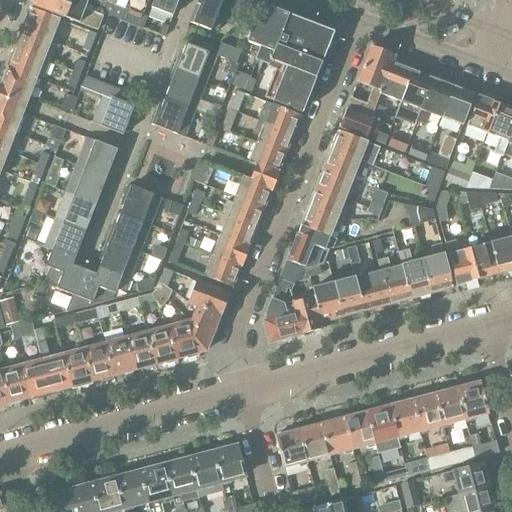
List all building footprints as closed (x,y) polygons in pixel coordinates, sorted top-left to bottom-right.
[(32,0),(30,5),(78,24),(97,31),(103,16),(101,11),(85,5),(87,0),(32,0)] [(107,0),(106,2),(104,8),(107,15),(120,20),(124,9),(115,6),(116,0),(107,0)] [(124,9),(120,20),(141,29),(146,18),(142,16),(148,0),(137,0),(133,13),(124,9)] [(177,0),(152,0),(150,8),(171,17),(177,0)] [(196,0),(188,23),(209,31),(211,29),(217,31),(227,5),(221,2),(221,0),(196,0)] [(260,5),(247,0),(235,0),(232,10),(255,19),(260,5)] [(268,65),(269,61),(269,60),(287,15),(282,13),(260,5),(246,42),(259,47),(254,60),(268,65)] [(29,9),(20,30),(50,41),(58,20),(29,9)] [(333,32),(287,15),(269,60),(269,61),(285,67),(314,78),(320,64),(333,32)] [(163,38),(167,27),(161,25),(157,35),(163,38)] [(20,30),(13,49),(18,51),(17,52),(26,56),(27,52),(36,56),(36,58),(48,62),(53,50),(47,48),(50,41),(20,30)] [(94,36),(87,33),(81,49),(88,51),(94,36)] [(176,59),(171,71),(205,84),(215,57),(217,58),(217,57),(227,61),(223,70),(233,74),(241,52),(219,44),(214,56),(185,44),(179,60),(176,59)] [(394,56),(370,47),(356,83),(370,88),(364,104),(374,108),(379,95),(391,64),(394,56)] [(6,67),(35,79),(38,72),(43,75),(48,62),(36,58),(36,56),(27,52),(26,56),(17,52),(18,51),(13,49),(6,67)] [(76,60),(72,71),(80,75),(84,63),(76,60)] [(399,67),(391,64),(379,95),(399,103),(411,72),(409,71),(410,68),(400,65),(399,67)] [(0,96),(24,106),(35,79),(6,67),(0,82),(0,96)] [(300,113),(307,96),(307,97),(314,79),(314,78),(285,67),(278,85),(272,101),(300,113)] [(72,71),(67,85),(75,89),(80,75),(72,71)] [(170,83),(164,99),(194,111),(205,84),(171,71),(167,82),(170,83)] [(411,72),(399,103),(393,119),(413,127),(415,122),(432,80),(422,76),(422,74),(415,71),(413,73),(411,72)] [(254,81),(236,73),(231,85),(249,93),(254,81)] [(84,78),(79,91),(81,92),(96,98),(97,95),(101,97),(91,123),(90,122),(89,123),(122,136),(128,119),(131,121),(135,108),(132,107),(135,98),(103,86),(103,85),(101,84),(101,85),(84,78)] [(425,126),(429,115),(440,119),(452,88),(449,87),(450,85),(442,82),(441,83),(432,80),(415,122),(425,126)] [(454,88),(452,88),(440,119),(461,127),(472,96),(463,92),(463,90),(456,87),(454,88)] [(236,91),(228,109),(236,112),(244,94),(236,91)] [(64,94),(58,111),(69,115),(76,98),(64,94)] [(0,128),(14,134),(24,106),(0,96),(0,128)] [(476,97),(464,127),(484,135),(495,105),(494,105),(494,102),(488,99),(486,101),(476,97)] [(184,137),(194,111),(164,99),(158,114),(155,113),(150,125),(185,139),(186,138),(184,137)] [(350,99),(345,111),(369,120),(374,108),(364,104),(350,99)] [(215,118),(220,106),(213,104),(206,106),(203,113),(215,118)] [(262,109),(257,122),(270,127),(269,128),(278,132),(279,128),(288,132),(287,134),(292,135),(299,117),(270,105),(268,112),(262,109)] [(501,156),(503,151),(505,143),(504,142),(511,122),(511,111),(508,110),(507,107),(501,105),(499,107),(495,105),(484,135),(496,140),(492,153),(501,156)] [(370,120),(377,123),(383,109),(375,106),(374,108),(370,120)] [(227,131),(234,112),(227,109),(219,128),(227,131)] [(371,121),(369,120),(345,111),(338,128),(374,142),(384,145),(387,136),(368,129),(371,121)] [(203,120),(205,126),(210,128),(214,119),(205,115),(203,120)] [(285,154),(292,135),(287,134),(288,132),(279,128),(278,132),(269,128),(270,127),(257,122),(252,134),(258,136),(256,143),(285,154)] [(511,122),(504,142),(505,143),(503,151),(511,153),(511,122)] [(64,130),(51,125),(47,137),(59,142),(64,130)] [(0,149),(12,155),(17,143),(11,140),(14,134),(0,128),(0,147),(0,148),(0,149)] [(337,131),(329,151),(363,164),(368,151),(363,149),(365,142),(337,131)] [(206,147),(214,150),(218,138),(211,135),(206,147)] [(403,153),(407,144),(390,137),(386,146),(403,153)] [(84,140),(74,166),(108,179),(112,168),(109,166),(115,150),(83,138),(83,139),(84,140)] [(255,165),(261,168),(260,171),(266,174),(261,186),(271,190),(278,172),(285,154),(256,143),(248,162),(255,165)] [(424,161),(428,151),(428,150),(412,143),(407,155),(424,161)] [(0,169),(2,165),(8,167),(12,155),(0,149),(0,148),(0,147),(0,169)] [(329,151),(322,170),(350,181),(353,173),(359,175),(363,164),(329,151)] [(449,160),(428,151),(424,161),(445,169),(449,160)] [(41,152),(36,165),(44,168),(49,155),(41,152)] [(42,185),(51,189),(56,177),(55,175),(60,162),(52,158),(42,185)] [(210,166),(200,162),(192,181),(202,185),(210,166)] [(418,164),(416,170),(425,174),(427,168),(418,164)] [(36,165),(32,175),(40,178),(44,168),(36,165)] [(271,190),(261,186),(266,174),(260,171),(261,168),(255,165),(249,181),(242,178),(234,198),(263,209),(270,191),(270,192),(271,190)] [(103,190),(108,179),(74,166),(64,193),(94,205),(100,189),(103,190)] [(470,176),(468,175),(449,168),(444,180),(462,188),(465,188),(470,176)] [(443,172),(435,169),(435,171),(430,169),(423,187),(428,189),(424,200),(432,203),(443,172)] [(322,170),(315,188),(342,199),(346,190),(349,191),(353,182),(350,181),(322,170)] [(471,172),(470,176),(465,188),(487,189),(491,179),(471,172)] [(37,186),(37,185),(29,182),(19,208),(27,211),(37,186)] [(119,214),(149,226),(159,199),(161,200),(162,199),(126,185),(122,198),(125,199),(119,214)] [(315,188),(307,207),(341,220),(346,207),(340,205),(342,199),(315,188)] [(375,189),(371,199),(383,204),(387,194),(375,189)] [(195,190),(190,202),(198,205),(202,193),(195,190)] [(89,220),(94,205),(64,193),(54,220),(87,233),(91,221),(89,220)] [(450,193),(441,193),(435,209),(438,223),(447,221),(444,210),(450,193)] [(481,210),(480,205),(477,194),(464,194),(468,213),(481,210)] [(477,194),(480,205),(495,201),(495,195),(477,194)] [(499,195),(503,209),(511,207),(508,196),(499,195)] [(256,228),(263,209),(234,198),(231,204),(225,202),(221,214),(233,219),(233,221),(242,224),(243,221),(252,224),(251,226),(256,228)] [(39,201),(36,210),(44,213),(46,207),(45,203),(39,201)] [(193,217),(198,205),(190,202),(186,214),(193,217)] [(182,207),(172,203),(168,214),(178,218),(182,207)] [(378,217),(381,209),(369,204),(366,212),(378,217)] [(413,227),(419,226),(414,207),(407,205),(413,227)] [(341,220),(307,207),(300,225),(300,226),(328,237),(328,236),(330,230),(336,232),(341,220)] [(431,211),(416,208),(415,213),(418,223),(433,219),(431,211)] [(13,214),(8,226),(20,231),(25,219),(13,214)] [(110,228),(105,240),(139,253),(149,226),(119,214),(113,230),(110,228)] [(233,219),(221,214),(216,226),(222,229),(219,235),(248,246),(256,228),(251,226),(252,224),(243,221),(242,224),(233,221),(233,219)] [(41,247),(51,251),(51,250),(74,259),(80,243),(83,244),(87,233),(54,220),(43,246),(42,246),(41,247)] [(8,226),(7,230),(5,236),(16,241),(20,231),(8,226)] [(309,280),(309,277),(306,268),(318,264),(321,264),(332,237),(328,236),(328,237),(300,226),(280,276),(263,317),(264,318),(262,322),(267,343),(302,334),(293,303),(290,291),(293,281),(297,282),(309,280)] [(29,228),(26,237),(33,240),(36,231),(29,228)] [(179,229),(175,241),(182,244),(187,232),(179,229)] [(248,246),(219,235),(211,255),(240,267),(248,246)] [(481,246),(469,250),(476,281),(478,280),(478,282),(488,279),(488,277),(498,275),(490,245),(489,245),(487,237),(479,239),(481,246)] [(197,249),(199,242),(190,238),(188,245),(197,249)] [(511,240),(490,245),(498,275),(507,272),(507,274),(511,272),(511,241),(511,239),(511,240)] [(29,261),(35,245),(23,240),(17,256),(29,261)] [(139,253),(105,240),(101,251),(104,252),(98,268),(129,280),(139,253)] [(371,242),(374,253),(381,251),(379,240),(371,242)] [(5,241),(3,245),(4,246),(12,249),(14,245),(5,241)] [(174,265),(182,244),(175,241),(166,262),(174,265)] [(440,290),(450,287),(439,245),(430,248),(432,257),(421,260),(429,292),(431,291),(432,293),(439,291),(440,290)] [(8,260),(12,249),(4,246),(0,256),(0,273),(2,274),(4,268),(6,269),(9,261),(8,260)] [(355,246),(346,249),(346,250),(349,259),(350,265),(360,262),(355,246)] [(151,255),(162,259),(165,251),(158,248),(154,249),(151,255)] [(51,250),(51,251),(44,267),(48,269),(42,284),(71,295),(73,296),(81,275),(83,271),(71,266),(74,259),(51,250)] [(346,250),(337,253),(339,261),(349,259),(346,250)] [(476,281),(469,250),(446,256),(455,286),(465,283),(465,285),(475,283),(474,281),(476,281)] [(232,288),(240,267),(211,255),(203,276),(232,288)] [(408,298),(399,266),(388,269),(386,259),(376,262),(387,304),(397,301),(397,303),(406,301),(405,299),(408,298)] [(421,260),(399,266),(408,298),(417,296),(417,298),(427,295),(427,293),(429,292),(421,260)] [(309,277),(320,274),(318,264),(306,268),(309,277)] [(83,271),(81,275),(73,296),(71,295),(64,313),(112,300),(116,289),(124,292),(129,280),(98,268),(95,275),(83,271)] [(157,282),(166,288),(172,272),(163,269),(157,282)] [(354,278),(352,272),(339,276),(341,281),(333,284),(341,316),(342,315),(343,317),(353,315),(352,313),(363,310),(354,278)] [(374,273),(354,278),(363,310),(364,312),(374,309),(373,307),(383,305),(374,273)] [(150,290),(153,281),(148,279),(135,282),(138,293),(150,290)] [(170,290),(166,288),(157,282),(154,290),(166,301),(170,290)] [(223,303),(227,294),(196,282),(188,304),(195,307),(195,306),(219,315),(219,314),(222,313),(225,306),(223,303)] [(311,289),(313,297),(319,321),(329,319),(331,321),(337,319),(338,316),(341,316),(333,284),(311,289)] [(159,310),(166,301),(154,290),(151,294),(155,301),(159,310)] [(139,306),(155,301),(151,294),(137,298),(139,306)] [(302,334),(321,329),(319,321),(313,297),(293,303),(302,334)] [(137,298),(116,304),(118,312),(139,306),(137,298)] [(10,301),(0,304),(7,327),(16,325),(10,301)] [(118,312),(116,304),(104,307),(106,315),(118,312)] [(194,320),(190,328),(196,354),(204,352),(206,347),(209,346),(212,339),(210,336),(219,315),(195,306),(195,307),(190,319),(194,320)] [(94,309),(73,314),(75,323),(96,317),(94,309)] [(55,328),(75,323),(73,314),(53,320),(55,328)] [(195,354),(196,354),(190,328),(189,321),(167,327),(175,359),(184,357),(187,359),(194,357),(195,354)] [(30,322),(9,327),(13,339),(33,334),(30,322)] [(174,360),(175,359),(167,327),(146,333),(154,365),(163,363),(166,364),(173,362),(174,360)] [(69,387),(70,387),(62,355),(49,359),(41,328),(33,330),(41,361),(49,393),(58,390),(59,393),(70,390),(69,387)] [(154,365),(146,333),(125,338),(133,370),(142,368),(145,370),(152,368),(153,365),(154,365)] [(132,371),(133,370),(125,338),(104,344),(112,376),(121,374),(124,375),(131,374),(132,371)] [(111,376),(112,376),(104,344),(83,349),(91,382),(100,379),(101,381),(111,379),(111,376)] [(83,349),(62,355),(70,387),(79,385),(80,387),(90,384),(90,382),(91,382),(83,349)] [(42,397),(41,395),(49,393),(41,361),(20,366),(28,398),(30,398),(30,400),(42,397)] [(20,400),(28,398),(20,366),(0,371),(0,376),(7,404),(9,403),(12,405),(19,403),(20,400)] [(456,389),(464,420),(487,414),(479,383),(476,383),(476,382),(466,384),(466,386),(456,389)] [(443,392),(433,395),(441,426),(464,420),(456,389),(453,390),(453,388),(443,390),(443,392)] [(441,426),(433,395),(431,395),(431,393),(421,396),(421,398),(411,401),(419,432),(441,426)] [(399,404),(388,407),(396,438),(419,432),(411,401),(408,401),(408,399),(398,402),(399,404)] [(396,438),(388,407),(378,410),(377,408),(367,410),(367,412),(365,413),(373,444),(376,453),(398,448),(396,438)] [(345,418),(342,419),(351,450),(373,444),(365,413),(355,416),(354,414),(344,416),(345,418)] [(320,425),(328,456),(351,450),(342,419),(332,422),(332,420),(322,422),(322,424),(320,425)] [(300,430),(297,431),(306,462),(328,456),(320,425),(310,428),(309,426),(299,428),(300,430)] [(274,437),(282,468),(306,462),(297,431),(287,433),(287,432),(277,434),(277,436),(274,437)] [(497,453),(494,441),(479,445),(476,434),(468,436),(471,447),(474,459),(497,453)] [(212,454),(220,482),(245,476),(237,447),(234,448),(234,446),(224,449),(224,450),(212,454)] [(452,465),(474,459),(471,447),(448,453),(452,465)] [(200,457),(188,460),(195,489),(198,498),(222,492),(220,482),(212,454),(210,454),(210,453),(200,455),(200,457)] [(452,465),(448,453),(426,459),(429,471),(452,465)] [(375,485),(384,483),(382,474),(377,457),(369,459),(375,485)] [(163,466),(171,495),(195,489),(188,460),(185,461),(185,459),(175,461),(175,463),(163,466)] [(426,459),(403,465),(404,468),(406,477),(429,471),(426,459)] [(346,465),(349,478),(353,491),(362,489),(355,463),(346,465)] [(457,496),(489,488),(485,472),(483,472),(481,464),(451,472),(457,496)] [(151,469),(139,473),(147,502),(149,511),(162,511),(160,504),(172,501),(170,495),(171,495),(163,466),(161,467),(161,465),(151,468),(151,469)] [(406,477),(404,468),(382,474),(384,483),(406,477)] [(330,497),(339,495),(332,469),(323,471),(330,497)] [(147,502),(139,473),(136,473),(136,472),(126,474),(127,476),(114,479),(122,508),(147,502)] [(102,482),(90,486),(96,511),(108,511),(109,511),(122,508),(114,479),(112,480),(112,478),(102,481),(102,482)] [(418,505),(412,483),(400,486),(405,509),(418,505)] [(96,511),(90,486),(90,485),(87,486),(87,485),(75,488),(75,489),(46,496),(49,511),(96,511)] [(293,507),(316,501),(313,487),(289,494),(293,507)] [(394,488),(378,491),(380,502),(396,499),(394,488)] [(457,496),(445,499),(448,511),(492,511),(493,511),(491,504),(493,504),(489,488),(457,496)] [(227,511),(254,511),(253,505),(236,509),(233,497),(224,499),(227,510),(227,511)] [(345,511),(342,501),(312,509),(313,511),(310,511),(345,511)] [(395,503),(378,507),(379,511),(395,511),(397,511),(395,503)]
